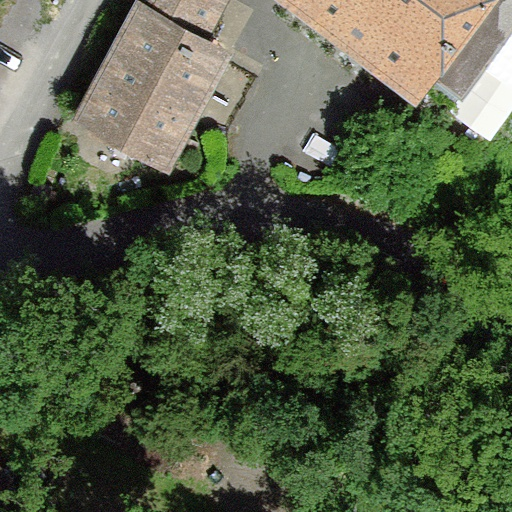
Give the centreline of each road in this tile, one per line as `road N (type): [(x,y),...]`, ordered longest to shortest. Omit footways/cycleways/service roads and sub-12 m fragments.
road 1 (unclassified): [(511,358),(429,272),(379,246),(324,231),(204,227),(0,270)]
road 2 (unknown): [(204,227),(66,448),(45,511)]
